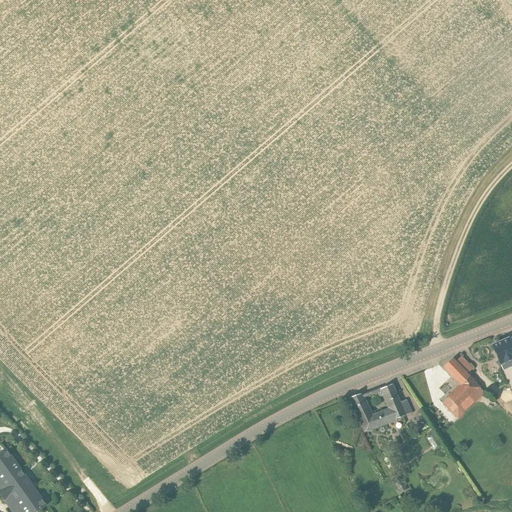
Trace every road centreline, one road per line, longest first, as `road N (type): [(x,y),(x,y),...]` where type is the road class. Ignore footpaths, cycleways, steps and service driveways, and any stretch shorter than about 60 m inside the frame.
road 1 (tertiary): [(124,511),(315,400),(511,320)]
road 2 (track): [(511,164),(466,224),(437,306),(440,349)]
